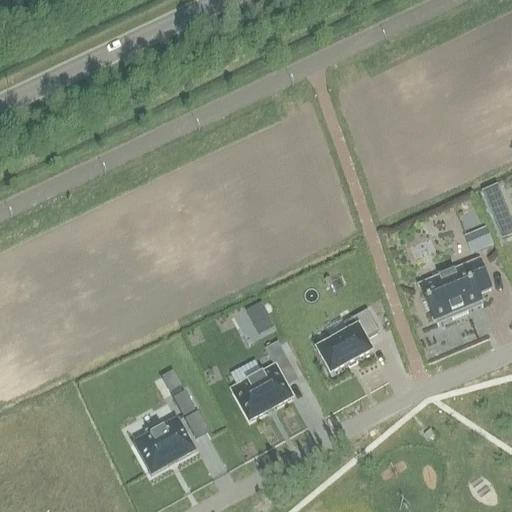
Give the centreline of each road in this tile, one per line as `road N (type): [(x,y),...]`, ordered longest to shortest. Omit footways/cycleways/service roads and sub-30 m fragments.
road 1 (residential): [(451,0),(0,213)]
road 2 (residential): [(201,511),(423,389),(511,352)]
road 3 (tertiary): [(226,0),(0,106)]
